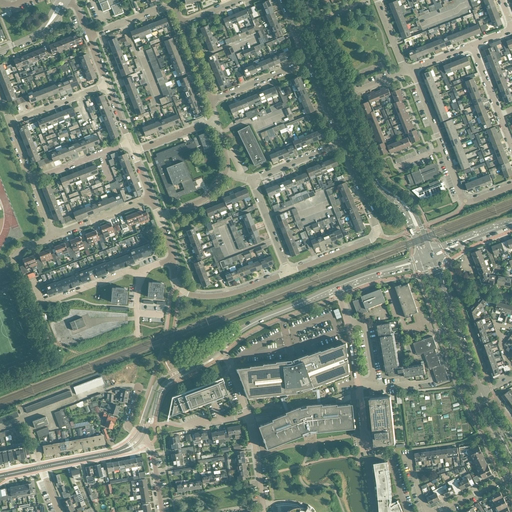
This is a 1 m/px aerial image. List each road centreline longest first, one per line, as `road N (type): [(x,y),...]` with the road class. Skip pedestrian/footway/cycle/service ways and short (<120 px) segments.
road 1 (residential): [(287,272),(376,235),(340,142)]
road 2 (secondary): [(375,180),(302,0)]
road 3 (secondary): [(482,391),(433,258)]
road 4 (secondary): [(424,263),(470,396)]
road 5 (tertiary): [(336,288),(249,323),(217,349)]
road 6 (residential): [(375,511),(367,461),(389,457),(406,511)]
road 7 (residential): [(32,279),(48,303),(126,272),(141,276)]
road 8 (residential): [(348,327),(229,364)]
road 9 (tertiary): [(217,349),(160,378),(137,434)]
road 10 (tertiary): [(142,437),(161,387),(217,349)]
